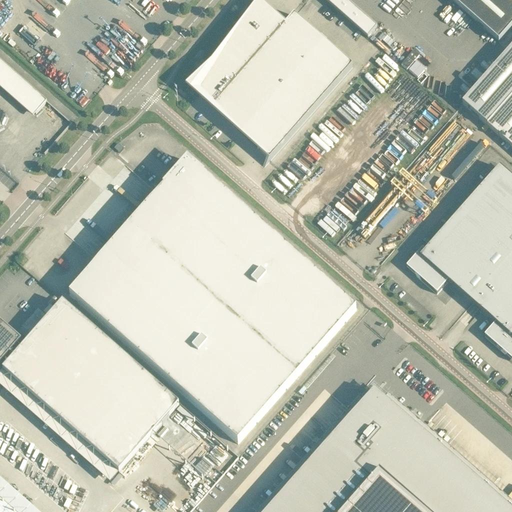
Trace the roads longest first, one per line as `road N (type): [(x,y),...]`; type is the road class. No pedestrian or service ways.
road 1 (unclassified): [(136,86),(511,418)]
road 2 (unclassified): [(136,86),(0,241)]
